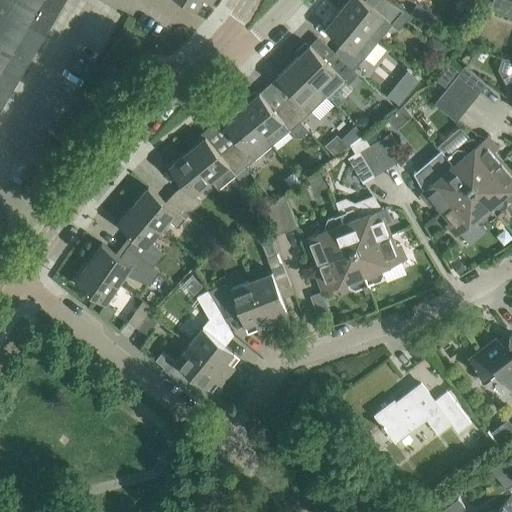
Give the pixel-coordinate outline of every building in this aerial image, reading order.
[(0,0),(0,8),(44,34),(64,0),(0,0)] [(214,0),(179,0),(197,10),(202,0),(204,0),(212,4),(214,0)] [(377,0),(372,6),(364,0),(347,0),(340,9),(369,33),(378,41),(392,23),(399,29),(411,14),(410,13),(404,9),(403,11),(385,0),(377,0)] [(511,3),(502,0),(493,0),(490,8),(511,17),(511,3)] [(417,3),(410,13),(411,14),(431,26),(437,16),(417,3)] [(44,34),(0,8),(0,63),(20,75),(44,34)] [(369,33),(340,9),(334,16),(331,13),(323,22),(327,25),(325,27),(343,42),(335,52),(354,69),(363,57),(378,41),(368,34),(369,33)] [(298,56),(293,60),(327,95),(343,80),(348,84),(359,74),(335,52),(326,61),(310,44),(307,47),(304,43),(295,52),(298,56)] [(511,60),(502,57),(498,69),(506,84),(511,85),(511,60)] [(327,95),(293,60),(276,77),(292,93),(284,102),(301,121),(327,95)] [(0,63),(0,107),(20,75),(0,63)] [(450,63),(439,76),(436,80),(447,88),(450,84),(457,75),(479,93),(487,83),(465,66),(460,71),(450,63)] [(457,75),(450,84),(472,102),(479,93),(457,75)] [(450,84),(447,88),(443,93),(465,111),(472,102),(450,84)] [(397,85),(388,95),(400,105),(408,94),(397,85)] [(246,103),(241,107),(265,136),(282,122),(293,136),(301,136),(308,130),(301,121),(284,102),(274,110),(259,92),(258,93),(254,91),(245,98),(246,103)] [(465,111),(443,93),(435,103),(457,121),(465,111)] [(265,136),(241,107),(223,122),(238,140),(229,147),(245,166),(272,145),(265,136)] [(438,145),(447,156),(472,185),(498,163),(490,154),(495,150),(484,138),(478,143),(473,137),(469,137),(461,127),(438,145)] [(391,132),(380,139),(394,163),(405,156),(391,132)] [(206,136),(188,151),(211,180),(218,188),(245,166),(229,147),(220,154),(206,136)] [(338,136),(327,146),(335,155),(348,145),(342,139),(338,136)] [(394,163),(380,139),(370,145),(384,169),(394,163)] [(384,169),(370,145),(368,146),(360,151),(374,175),(384,169)] [(211,180),(188,151),(169,166),(184,183),(174,191),(192,209),(201,202),(194,193),(211,180),(218,188),(211,180)] [(374,175),(360,151),(349,157),(364,181),(374,175)] [(472,185),(447,156),(437,165),(436,171),(440,175),(423,189),(434,202),(438,198),(446,207),(472,185)] [(498,163),(472,185),(497,214),(505,208),(507,206),(507,199),(504,195),(511,188),(511,170),(510,169),(506,172),(498,163)] [(497,214),(472,185),(446,207),(454,216),(449,220),(460,233),(477,219),(480,223),(487,223),(497,214)] [(148,186),(133,204),(162,228),(169,219),(178,227),(192,209),(174,191),(166,201),(148,186)] [(297,226),(284,194),(274,202),(286,231),(297,226)] [(286,231),(274,202),(264,210),(274,235),(286,231)] [(162,228),(133,204),(118,222),(135,237),(128,246),(148,261),(153,265),(164,252),(151,240),(162,228)] [(352,208),(340,213),(354,248),(386,236),(381,224),(387,222),(381,207),(361,215),(359,210),(352,208)] [(505,208),(497,214),(504,222),(511,216),(505,208)] [(354,248),(340,213),(328,217),(325,224),(327,229),(307,237),(313,252),(318,249),(323,261),(354,248)] [(390,247),(386,236),(354,248),(368,284),(380,279),(383,273),(381,268),(402,260),(396,245),(390,247)] [(102,243),(89,262),(119,283),(132,265),(141,271),(148,261),(128,246),(121,256),(102,243)] [(265,249),(268,256),(267,257),(273,271),(251,279),(270,327),(280,323),(276,313),(287,309),(280,292),(292,288),(275,245),(265,249)] [(368,284),(354,248),(323,261),(327,272),(321,274),(327,289),(348,281),(350,286),(356,289),(363,286),(368,284)] [(119,283),(89,262),(75,281),(106,302),(117,286),(119,283)] [(224,285),(209,291),(224,315),(239,309),(248,332),(258,328),(259,331),(270,327),(251,279),(231,287),(224,285)] [(368,284),(363,286),(366,294),(371,292),(368,284)] [(128,321),(138,328),(145,318),(149,312),(153,307),(143,300),(128,321)] [(203,326),(189,343),(229,376),(236,367),(227,360),(234,352),(223,342),(230,333),(199,306),(191,317),(203,326)] [(155,325),(145,318),(138,328),(148,335),(155,325)] [(511,335),(511,336),(509,341),(511,344),(505,349),(496,338),(469,358),(481,374),(480,379),(483,382),(486,382),(499,373),(511,389),(511,335)] [(229,376),(189,343),(175,362),(163,352),(156,360),(164,367),(164,368),(183,383),(191,374),(206,386),(213,378),(221,385),(229,376)] [(458,432),(471,423),(447,391),(434,400),(421,383),(391,406),(389,404),(375,414),(383,424),(380,426),(383,430),(386,428),(396,441),(427,417),(438,433),(451,423),(458,432)] [(511,484),(511,462),(506,456),(490,468),(506,489),(511,484)] [(440,511),(457,511),(465,507),(458,498),(440,511)] [(511,511),(511,501),(508,498),(496,511),(489,511),(488,511),(511,511)]
